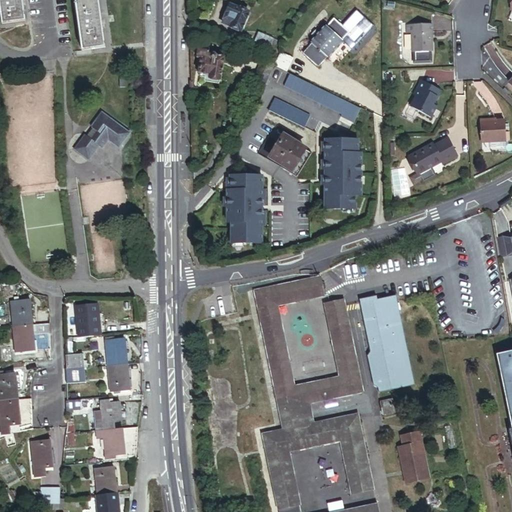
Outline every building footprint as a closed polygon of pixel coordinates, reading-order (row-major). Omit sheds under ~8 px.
[(19,0),(0,0),(0,21),(0,24),(23,20),(19,0)] [(96,0),(73,0),(81,54),(104,50),(96,0)] [(249,9),(230,1),(222,21),(241,29),(249,9)] [(349,34),(334,20),(327,28),(326,27),(310,44),(312,45),(303,55),(317,68),(326,58),(327,60),(343,43),(342,42),(349,34)] [(432,51),(431,24),(410,24),(410,34),(411,52),(412,52),(413,63),(431,62),(430,51),(432,51)] [(280,39),(262,31),(256,43),(274,51),(280,39)] [(210,47),(201,45),(199,54),(203,55),(200,70),(210,72),(210,76),(221,78),(225,56),(227,56),(228,50),(216,48),(216,51),(212,50),(212,52),(209,52),(210,47)] [(288,71),(292,59),(280,54),(275,67),(288,71)] [(257,71),(258,72),(269,77),(275,65),(261,59),(257,71)] [(269,77),(258,72),(255,78),(266,84),(269,77)] [(355,121),(360,108),(288,77),(283,90),(355,121)] [(439,91),(420,81),(412,95),(414,97),(409,107),(428,117),(435,106),(431,104),(439,91)] [(274,99),(268,111),(303,129),(310,117),(274,99)] [(112,123),(102,116),(91,130),(93,131),(87,139),(85,138),(74,152),(85,160),(91,159),(99,148),(105,147),(108,142),(116,148),(121,146),(129,136),(118,128),(112,130),(112,123)] [(492,122),(478,122),(479,144),(502,142),(501,121),(492,122)] [(310,156),(282,138),(269,160),(281,168),(280,171),(295,180),(310,156)] [(360,202),(361,139),(322,139),(321,216),(355,217),(356,202),(360,202)] [(429,145),(406,158),(420,183),(432,177),(428,169),(438,163),(439,165),(453,158),(443,140),(431,147),(429,145)] [(263,192),(263,177),(226,175),(224,227),(229,228),(229,250),(264,251),(266,192),(263,192)] [(511,235),(506,236),(497,238),(500,257),(510,256),(511,255),(511,235)] [(497,238),(491,238),(495,258),(500,257),(497,238)] [(376,489),(363,425),(361,414),(316,423),(312,402),(365,392),(347,299),(326,303),(340,377),(295,386),(279,305),(326,296),(325,292),(323,282),(322,277),(256,290),(279,409),(260,413),(266,446),(278,509),(302,504),(291,450),(344,440),(354,493),(376,489)] [(418,387),(400,297),(382,301),(366,304),(376,352),(373,357),(377,359),(382,382),(379,386),(383,389),(384,393),(418,387)] [(17,354),(37,352),(36,336),(52,335),(52,325),(35,327),(32,301),(12,303),(17,354)] [(100,305),(80,307),(82,322),(79,322),(79,328),(82,328),(83,334),(95,333),(94,324),(101,323),(100,305)] [(101,323),(94,324),(95,333),(102,332),(101,323)] [(128,340),(108,342),(112,392),(132,391),(128,340)] [(67,359),(67,370),(86,369),(85,357),(67,359)] [(382,382),(377,359),(373,357),(379,386),(382,382)] [(511,362),(502,365),(511,414),(511,362)] [(86,369),(67,370),(68,387),(88,386),(86,369)] [(18,375),(0,376),(0,390),(3,438),(11,437),(10,428),(21,427),(20,401),(18,375)] [(33,400),(20,401),(21,427),(35,426),(33,400)] [(82,402),(68,402),(68,413),(82,412),(82,402)] [(397,414),(395,402),(384,404),(386,416),(397,414)] [(96,432),(103,431),(117,430),(116,422),(123,422),(122,406),(111,407),(111,403),(101,404),(102,412),(95,412),(96,432)] [(68,429),(67,434),(77,433),(76,420),(68,421),(68,429)] [(140,428),(117,430),(103,431),(106,461),(121,459),(120,456),(135,454),(135,448),(138,448),(140,428)] [(432,477),(422,430),(403,434),(406,446),(401,447),(406,469),(408,469),(411,481),(432,477)] [(53,441),(33,444),(37,471),(48,469),(47,462),(55,461),(53,441)] [(119,511),(116,468),(96,470),(99,511),(119,511)] [(53,506),(59,506),(59,501),(61,490),(38,490),(38,502),(39,504),(53,506)] [(64,502),(59,501),(59,506),(53,506),(53,511),(63,511),(64,502)]
